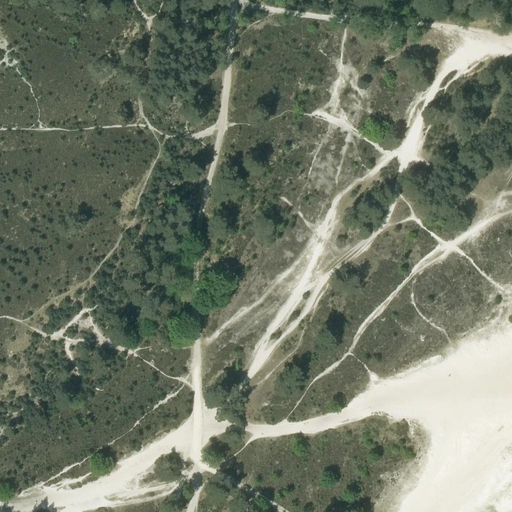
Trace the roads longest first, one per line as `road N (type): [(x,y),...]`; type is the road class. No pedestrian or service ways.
road 1 (track): [(197,430),(194,245),(222,125),(234,4)]
road 2 (track): [(197,430),(115,479),(13,511)]
